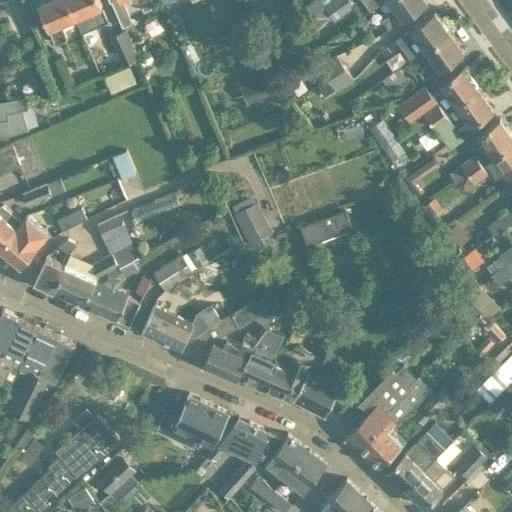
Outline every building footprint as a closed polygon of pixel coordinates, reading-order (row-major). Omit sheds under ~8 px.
[(42,0),(39,2),(46,20),(56,42),(68,37),(61,22),(76,16),(69,0),(42,0)] [(69,0),(76,16),(90,10),(97,24),(108,19),(100,0),(69,0)] [(109,0),(110,1),(112,1),(122,25),(132,20),(128,9),(141,5),(142,5),(144,10),(154,6),(152,1),(153,0),(109,0)] [(172,7),(169,1),(170,0),(162,0),(164,3),(171,18),(174,17),(170,8),(172,7)] [(321,0),(312,0),(306,5),(311,13),(324,4),(321,0)] [(334,18),(354,4),(351,0),(329,0),(324,4),(311,13),(319,23),(331,14),(334,18)] [(364,0),(370,9),(382,0),(364,0)] [(391,0),(396,7),(382,18),(389,27),(412,11),(426,0),(391,0)] [(271,8),(258,14),(263,27),(264,28),(277,22),(276,22),(276,21),(271,8)] [(416,35),(424,47),(450,29),(436,9),(384,46),(386,50),(390,48),(393,52),(416,35)] [(133,51),(134,50),(124,29),(112,34),(125,63),(136,58),(133,51)] [(243,36),(238,33),(236,34),(234,29),(222,34),(226,44),(243,36)] [(425,77),(448,61),(464,50),(450,29),(424,47),(432,59),(419,68),(425,77)] [(192,48),(197,62),(208,58),(202,44),(192,48)] [(150,51),(140,55),(144,65),(155,61),(150,51)] [(329,78),(346,66),(337,52),(319,64),(327,75),(329,78)] [(76,85),(63,55),(51,60),(64,90),(76,85)] [(130,65),(105,75),(112,91),(136,81),(130,65)] [(390,89),(406,76),(398,65),(382,78),(390,89)] [(409,97),(398,105),(413,125),(426,115),(431,121),(444,111),(457,102),(479,87),(463,65),(441,81),(445,85),(433,95),(426,85),(409,97)] [(335,89),(353,76),(346,66),(329,78),(318,89),(323,95),(334,87),(335,89)] [(289,70),(279,77),(286,87),(296,80),(289,70)] [(271,73),(252,81),(259,98),(278,90),(271,73)] [(426,115),(413,125),(420,135),(434,125),(447,143),(449,146),(450,147),(463,137),(456,126),(468,117),(472,123),(478,119),(494,108),(479,87),(457,102),(444,111),(431,121),(426,115)] [(0,135),(14,131),(28,128),(22,107),(10,110),(11,117),(0,118),(0,135)] [(0,118),(11,117),(10,110),(6,111),(5,107),(0,107),(0,118)] [(479,133),(494,154),(511,141),(511,132),(500,117),(484,129),(479,133)] [(384,146),(396,137),(383,118),(370,127),(384,146)] [(355,162),(374,156),(364,122),(345,128),(355,162)] [(396,137),(384,146),(397,165),(410,157),(396,137)] [(510,175),(511,173),(511,141),(494,154),(510,175)] [(0,173),(21,164),(13,145),(0,150),(0,173)] [(123,176),(136,171),(127,149),(113,154),(123,176)] [(469,173),(482,163),(475,154),(450,173),(454,179),(466,170),(469,173)] [(417,177),(439,162),(434,155),(404,176),(417,194),(424,188),(417,177)] [(482,163),(469,173),(475,181),(488,171),(482,163)] [(50,188),(63,182),(61,175),(22,191),(27,203),(52,193),(50,188)] [(122,182),(110,190),(117,201),(129,194),(122,182)] [(434,196),(423,204),(431,214),(442,206),(434,196)] [(144,221),(189,209),(186,197),(141,209),(144,221)] [(234,211),(250,240),(273,228),(257,199),(234,211)] [(0,245),(17,225),(22,219),(4,204),(0,208),(0,245)] [(82,205),(58,217),(63,228),(87,216),(82,205)] [(495,231),(505,224),(511,219),(511,205),(499,215),(489,223),(495,231)] [(353,227),(346,208),(301,225),(308,243),(353,227)] [(104,237),(126,226),(120,213),(98,223),(104,237)] [(17,225),(0,245),(21,264),(33,250),(34,249),(38,244),(38,243),(48,231),(39,223),(29,235),(17,225)] [(454,235),(465,246),(474,238),(463,226),(454,235)] [(70,252),(75,240),(68,237),(58,244),(58,247),(70,252)] [(120,265),(133,257),(140,253),(133,240),(111,252),(92,263),(99,276),(111,269),(120,265)] [(270,255),(265,245),(252,251),(256,261),(270,255)] [(501,267),(507,263),(511,259),(511,245),(500,254),(501,255),(496,259),(501,267)] [(484,249),(467,262),(476,275),(493,262),(484,249)] [(185,276),(194,270),(183,252),(155,269),(166,287),(180,279),(185,276)] [(35,279),(54,288),(65,263),(46,254),(43,261),(35,279)] [(97,278),(85,303),(130,323),(138,305),(141,299),(129,294),(129,292),(118,287),(122,276),(116,274),(122,269),(125,274),(138,267),(133,257),(120,265),(111,269),(99,276),(97,278)] [(208,262),(194,270),(185,276),(180,279),(188,293),(216,276),(208,262)] [(65,263),(54,288),(85,303),(97,278),(98,276),(66,263),(65,263)] [(144,292),(150,277),(145,275),(139,290),(144,292)] [(465,291),(478,282),(474,277),(457,283),(465,291)] [(452,293),(476,318),(484,311),(472,300),(458,287),(452,293)] [(187,349),(186,351),(195,355),(195,356),(205,360),(204,362),(237,376),(239,372),(247,355),(251,346),(253,343),(252,342),(257,335),(246,330),(241,343),(222,335),(254,316),(265,324),(278,306),(270,290),(220,318),(213,322),(200,332),(188,345),(187,349)] [(310,330),(321,308),(306,301),(295,323),(310,330)] [(142,329),(182,348),(195,321),(155,302),(142,329)] [(195,321),(182,348),(187,349),(188,345),(200,332),(213,322),(220,318),(211,303),(200,310),(195,321)] [(0,360),(22,315),(3,306),(0,313),(0,360)] [(496,338),(498,341),(499,341),(506,334),(504,333),(506,331),(484,311),(476,318),(491,333),(488,335),(476,348),(482,354),(496,338)] [(22,315),(0,360),(0,382),(2,383),(11,363),(20,367),(25,355),(40,324),(22,315)] [(28,371),(18,391),(28,396),(58,333),(40,324),(25,355),(20,367),(28,371)] [(277,344),(282,333),(266,326),(252,346),(251,346),(247,355),(239,372),(268,385),(284,347),(277,344)] [(337,344),(342,334),(332,328),(326,338),(325,338),(317,353),(294,396),(325,413),(341,383),(323,373),(338,345),(337,344)] [(28,396),(25,401),(35,405),(37,400),(38,401),(49,378),(57,382),(62,372),(68,359),(76,341),(58,333),(28,396)] [(499,341),(492,350),(502,360),(511,350),(511,340),(511,339),(506,334),(499,341)] [(317,353),(307,348),(299,344),(294,346),(292,351),(284,347),(268,385),(294,396),(317,353)] [(511,352),(485,379),(498,392),(511,377),(511,352)] [(408,383),(416,376),(403,363),(396,370),(387,361),(368,382),(353,396),(368,411),(347,431),(360,444),(382,423),(378,419),(412,387),(408,383)] [(103,375),(97,386),(109,394),(116,383),(103,375)] [(360,444),(380,465),(394,451),(402,443),(387,429),(396,420),(430,389),(418,375),(416,376),(408,383),(412,387),(378,419),(382,423),(360,444)] [(425,421),(442,401),(451,391),(442,383),(417,412),(416,413),(425,421)] [(215,443),(222,429),(230,411),(189,392),(180,410),(174,424),(215,443)] [(78,474),(105,451),(120,438),(98,412),(95,415),(90,409),(76,421),(80,426),(55,447),(61,454),(50,463),(52,466),(66,482),(77,473),(78,474)] [(227,431),(209,452),(215,458),(226,446),(248,456),(230,476),(239,483),(244,478),(258,462),(261,463),(284,436),(239,415),(227,431)] [(388,467),(406,485),(436,455),(453,438),(435,420),(388,467)] [(288,431),(266,460),(286,475),(304,489),(305,490),(315,477),(327,461),(308,446),(288,431)] [(469,476),(489,455),(478,445),(458,465),(469,476)] [(446,465),(436,455),(406,485),(426,504),(440,490),(455,474),(446,465)] [(98,477),(118,499),(139,480),(118,458),(98,477)] [(66,482),(52,466),(34,481),(35,482),(6,507),(10,511),(38,511),(51,501),(50,500),(68,485),(66,482)] [(268,497),(275,489),(257,476),(251,484),(268,497)] [(347,476),(322,503),(332,511),(379,511),(382,510),(375,503),(361,490),(347,476)] [(83,511),(99,511),(107,506),(94,487),(76,500),(83,511)] [(286,511),(292,502),(275,489),(268,497),(286,511)]
